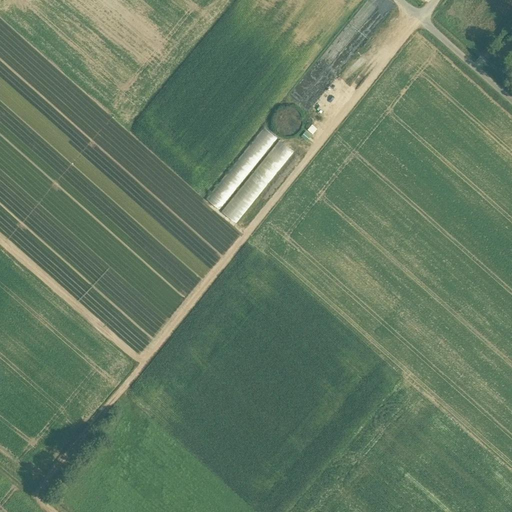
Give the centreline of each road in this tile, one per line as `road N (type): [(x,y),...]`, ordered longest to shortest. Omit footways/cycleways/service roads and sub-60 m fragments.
road 1 (track): [(50,511),(42,488),(418,18)]
road 2 (unclassified): [(511,100),(418,18)]
